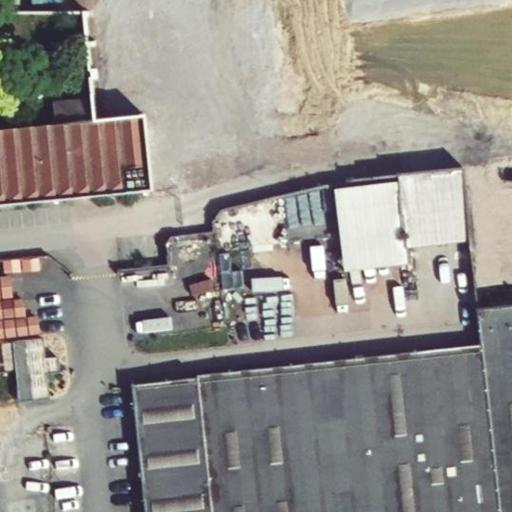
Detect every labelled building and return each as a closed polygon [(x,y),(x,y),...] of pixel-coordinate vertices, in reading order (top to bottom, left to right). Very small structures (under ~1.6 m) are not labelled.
[(96,121),(94,101),(61,105),(63,125),(96,121)] [(96,121),(63,125),(0,130),(0,206),(153,191),(146,118),(96,123),(96,121)] [(408,249),(471,243),(463,170),(400,178),(401,184),(408,249)] [(408,249),(401,184),(337,190),(345,273),(409,266),(408,249)] [(511,511),(511,307),(479,311),(483,348),(489,404),(499,511),(511,511)] [(19,403),(48,400),(46,379),(59,377),(57,361),(44,362),(42,342),(12,346),(19,403)] [(489,404),(483,348),(418,355),(460,408),(489,404)] [(499,511),(489,404),(460,408),(418,355),(196,378),(196,381),(134,388),(146,511),(499,511)]
